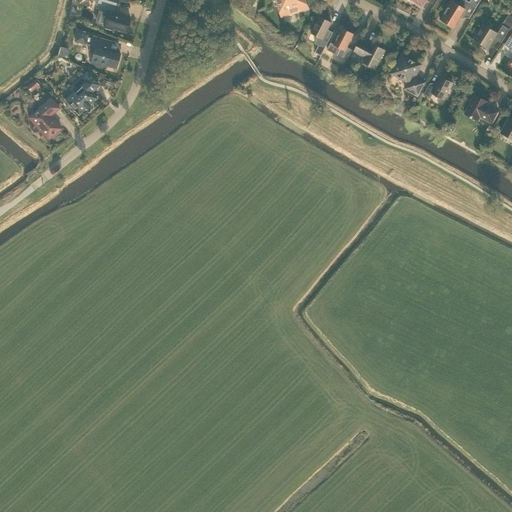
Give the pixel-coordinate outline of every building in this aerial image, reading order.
[(305,0),(276,0),(282,17),(309,9),(305,0)] [(470,18),(477,7),(480,0),(471,0),(470,2),(466,0),(463,0),(453,0),(453,1),(452,0),(440,19),(454,28),(463,14),(470,18)] [(127,33),(130,19),(116,15),(116,14),(108,11),(103,27),(112,29),(112,28),(127,33)] [(491,46),(497,50),(510,29),(511,26),(511,17),(508,15),(502,24),(503,25),(498,33),(483,25),(474,39),(489,49),(491,46)] [(318,37),(315,43),(318,45),(315,53),(321,56),(333,32),(328,30),(332,23),(320,17),(312,33),(318,37)] [(347,60),(352,50),(347,47),(354,34),(342,28),(334,44),(331,43),(327,50),(347,60)] [(90,63),(106,68),(107,66),(116,69),(121,53),(109,50),(112,41),(93,35),(93,36),(88,34),(78,31),(75,41),(90,45),(88,51),(94,52),(90,63)] [(355,52),(366,57),(363,62),(376,69),(385,50),(373,44),(371,47),(360,41),(355,52)] [(69,58),(72,48),(62,45),(59,55),(69,58)] [(418,96),(425,83),(414,77),(421,65),(403,55),(393,73),(408,82),(405,89),(418,96)] [(351,71),(344,68),(342,74),(348,77),(351,71)] [(90,104),(97,98),(90,91),(98,83),(87,71),(81,77),(82,78),(74,85),(77,89),(66,100),(79,114),(86,108),(87,109),(91,105),(90,104)] [(424,95),(430,99),(433,94),(444,100),(453,83),(441,77),(436,87),(430,84),(424,95)] [(30,92),(38,85),(34,80),(26,87),(30,92)] [(110,83),(103,80),(101,85),(108,88),(110,83)] [(481,117),(492,124),(499,112),(487,106),(489,102),(475,95),(465,113),(479,121),(481,117)] [(52,135),(53,136),(61,128),(50,116),(60,108),(51,98),(41,106),(42,106),(29,117),(35,125),(34,127),(33,128),(33,130),(35,132),(37,133),(39,132),(40,131),(47,139),(52,135)] [(511,117),(510,116),(501,133),(511,139),(511,117)]
